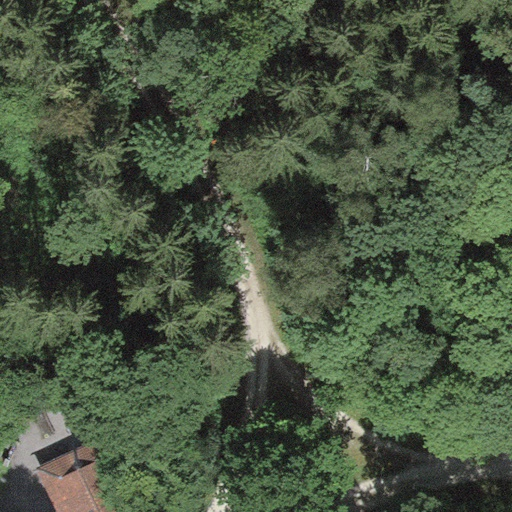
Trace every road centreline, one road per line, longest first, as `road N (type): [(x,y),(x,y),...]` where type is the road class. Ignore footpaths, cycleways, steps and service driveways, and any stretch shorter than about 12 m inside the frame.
road 1 (track): [(241,511),(269,432),(272,340),(155,78),(102,0)]
road 2 (track): [(272,340),(376,430),(416,443),(511,449)]
road 3 (track): [(374,511),(511,451)]
